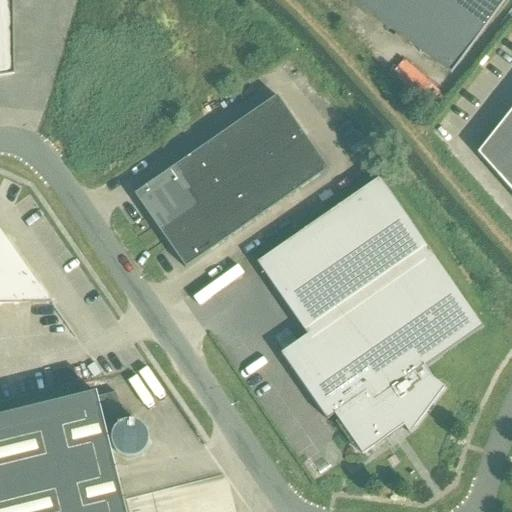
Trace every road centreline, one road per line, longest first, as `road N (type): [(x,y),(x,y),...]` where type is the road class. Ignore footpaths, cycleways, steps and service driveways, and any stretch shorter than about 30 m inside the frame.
road 1 (unknown): [(87,221),(255,112),(286,112),(310,128),(337,185),(327,217),(148,310)]
road 2 (unclassified): [(288,511),(66,189),(28,151),(0,146)]
